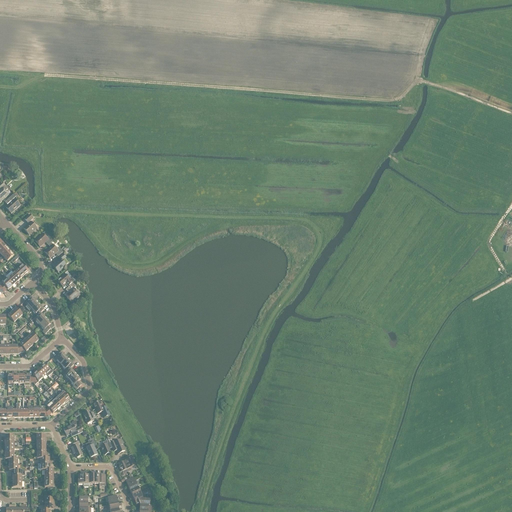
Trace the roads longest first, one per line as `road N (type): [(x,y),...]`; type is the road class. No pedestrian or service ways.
road 1 (track): [(43,74),(390,100),(420,79),(511,113)]
road 2 (track): [(511,204),(488,242),(510,278),(472,300)]
